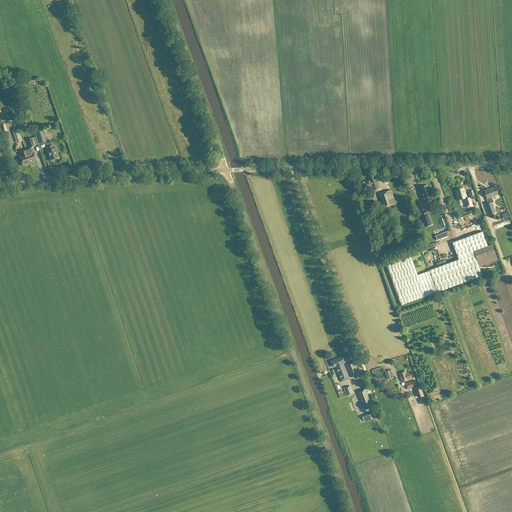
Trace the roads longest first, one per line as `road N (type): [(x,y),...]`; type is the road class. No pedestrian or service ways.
road 1 (unclassified): [(349,511),(225,170)]
road 2 (unclassified): [(225,170),(511,164)]
road 3 (unclassified): [(0,188),(225,170)]
road 4 (unclassified): [(225,170),(165,0)]
